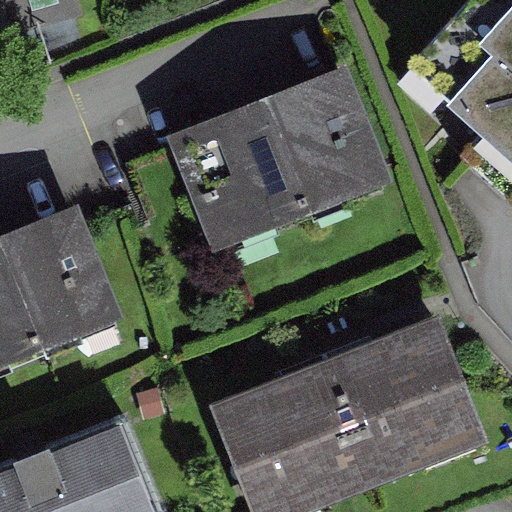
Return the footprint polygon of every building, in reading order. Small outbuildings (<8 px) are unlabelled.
[(0,0),(0,54),(22,54),(22,0),(0,0)] [(511,0),(488,0),(423,70),(511,151),(511,0)] [(185,133),(221,229),(375,171),(339,75),(185,133)] [(0,256),(0,363),(106,324),(71,230),(0,256)] [(227,419),(263,511),(289,511),(475,439),(434,337),(227,419)] [(168,511),(137,423),(0,471),(0,511),(168,511)]
